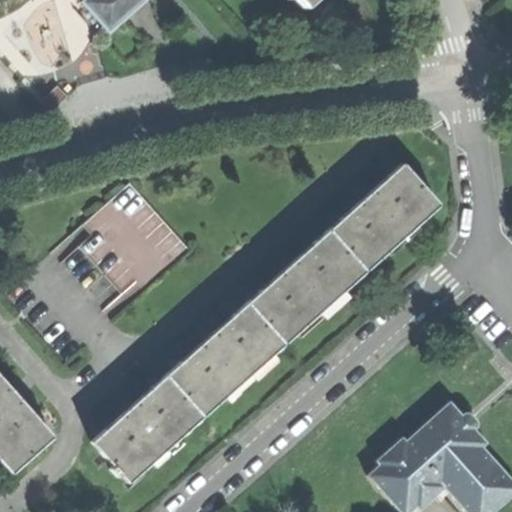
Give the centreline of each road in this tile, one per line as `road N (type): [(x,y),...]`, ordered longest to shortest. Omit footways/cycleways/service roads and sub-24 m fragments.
road 1 (unknown): [(9,511),(77,455),(91,429),(92,398),(410,123)]
road 2 (residential): [(0,168),(221,114),(462,79)]
road 3 (residential): [(189,511),(477,245)]
road 4 (residential): [(462,79),(481,197),(477,245)]
road 5 (unknown): [(92,398),(0,290)]
